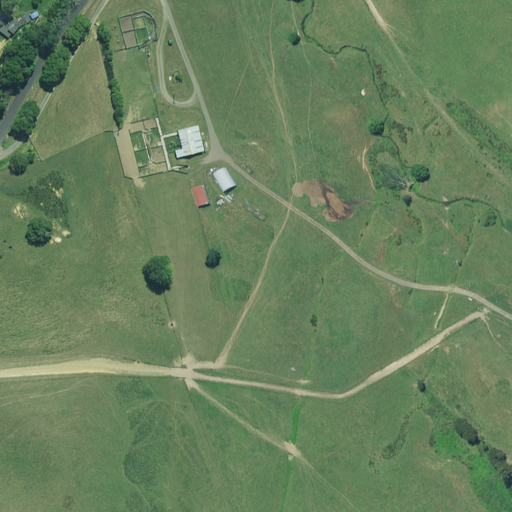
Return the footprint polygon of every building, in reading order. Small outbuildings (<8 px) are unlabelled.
[(27,6),(23,2),(18,6),(22,10),(27,6)] [(95,24),(104,56),(148,43),(150,41),(152,39),(154,37),(155,34),(155,31),(155,29),(155,26),(154,23),(153,21),(151,18),(150,16),(147,15),(145,13),(142,12),(140,12),(95,24)] [(29,16),(16,23),(19,28),(32,20),(29,16)] [(18,27),(7,17),(1,24),(3,26),(0,29),(0,31),(9,39),(18,27)] [(174,170),(156,97),(120,106),(139,179),(174,170)] [(202,151),(196,126),(177,131),(181,149),(174,151),(176,158),(202,151)] [(237,186),(227,168),(215,175),(225,193),(237,186)]
